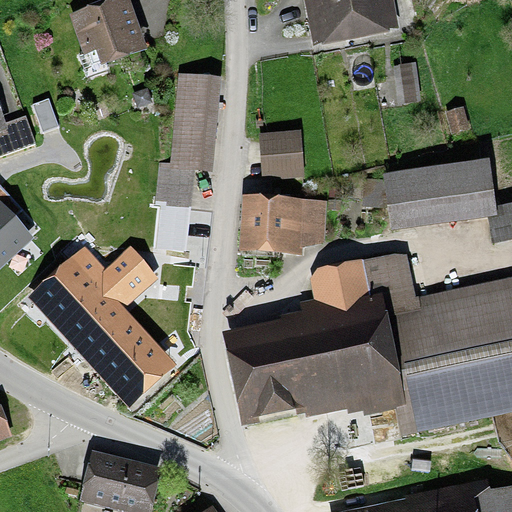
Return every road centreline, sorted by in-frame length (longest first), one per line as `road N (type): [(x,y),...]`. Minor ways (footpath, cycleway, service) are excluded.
road 1 (residential): [(246,494),(212,348),(236,108),(232,0)]
road 2 (track): [(214,328),(297,270),(368,245),(443,242),(480,263),(511,261)]
road 3 (tertiary): [(75,412),(246,494)]
